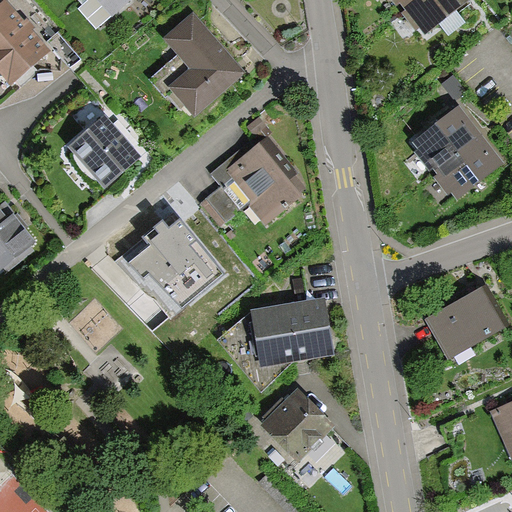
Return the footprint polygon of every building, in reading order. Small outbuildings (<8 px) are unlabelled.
[(0,62),(17,81),(53,47),(9,0),(6,0),(0,5),(0,62)] [(96,30),(131,0),(79,0),(83,4),(78,9),(96,30)] [(397,0),(423,34),(467,0),(397,0)] [(196,115),(244,71),(194,16),(166,42),(192,70),(171,88),(196,115)] [(462,195),(507,160),(463,104),(418,140),(462,195)] [(106,189),(142,157),(131,145),(104,115),(68,148),(106,189)] [(266,224),(301,196),(261,146),(256,150),(228,172),(255,204),(252,207),(266,224)] [(0,224),(9,218),(0,206),(0,224)] [(30,246),(37,241),(15,213),(9,218),(0,224),(0,269),(4,266),(8,271),(34,251),(30,246)] [(179,222),(169,230),(163,223),(119,261),(170,319),(223,273),(179,222)] [(449,361),(504,329),(481,289),(426,321),(449,361)] [(195,301),(163,328),(178,346),(210,319),(195,301)] [(263,367),(335,354),(329,323),(326,301),(254,313),(263,367)] [(335,427),(298,390),(284,404),(261,427),(298,464),(335,427)] [(511,460),(511,402),(491,412),(511,460)]
